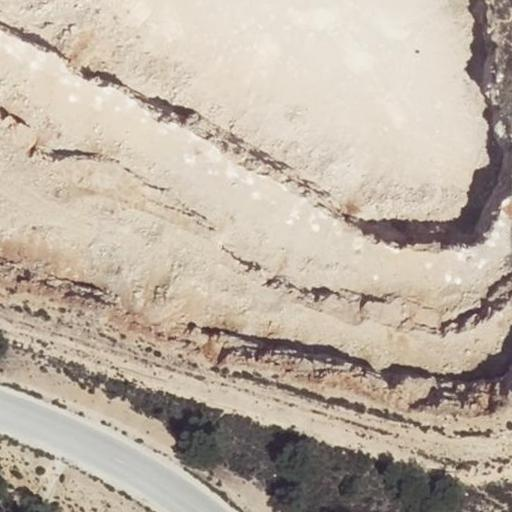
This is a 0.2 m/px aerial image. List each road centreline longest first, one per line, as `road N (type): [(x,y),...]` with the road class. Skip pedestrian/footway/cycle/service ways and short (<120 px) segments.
road 1 (track): [(0,320),(454,452),(511,442)]
road 2 (track): [(180,0),(431,183)]
road 3 (unclassified): [(0,410),(150,479),(194,511)]
